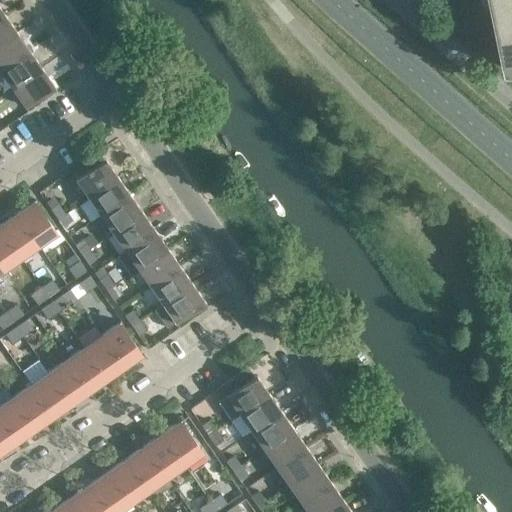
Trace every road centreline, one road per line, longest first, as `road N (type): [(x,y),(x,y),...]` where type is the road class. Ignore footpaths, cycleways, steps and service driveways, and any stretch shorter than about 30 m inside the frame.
road 1 (residential): [(0,490),(259,307)]
road 2 (residential): [(259,307),(106,104)]
road 3 (residential): [(405,511),(259,307)]
road 4 (residential): [(0,175),(106,104)]
road 5 (residential): [(106,104),(37,0)]
